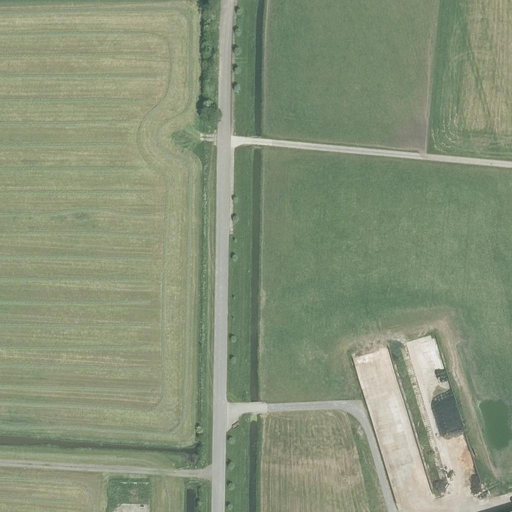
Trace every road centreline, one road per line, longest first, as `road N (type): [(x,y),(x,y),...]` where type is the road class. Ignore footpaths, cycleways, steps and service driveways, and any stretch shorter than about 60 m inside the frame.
road 1 (unclassified): [(217,511),(228,0)]
road 2 (track): [(196,137),(511,164)]
road 3 (track): [(218,477),(0,463)]
